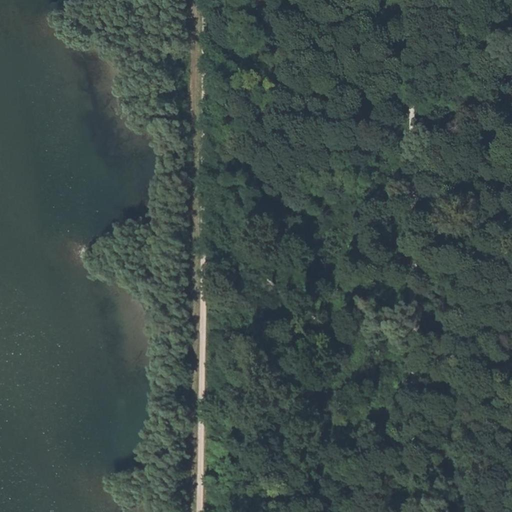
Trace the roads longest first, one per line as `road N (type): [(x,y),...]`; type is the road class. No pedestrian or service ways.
road 1 (track): [(205,0),(201,511)]
road 2 (track): [(415,0),(414,511)]
